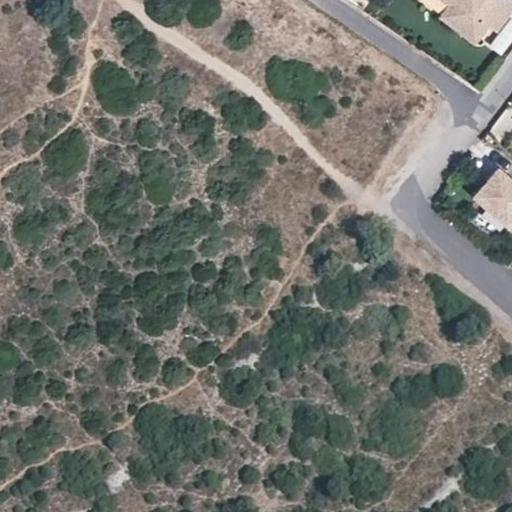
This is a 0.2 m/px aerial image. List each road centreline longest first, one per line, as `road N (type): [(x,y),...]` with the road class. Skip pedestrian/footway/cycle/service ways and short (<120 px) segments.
road 1 (residential): [(511,296),(420,222),(414,200),(480,115)]
road 2 (residential): [(318,0),(480,115)]
